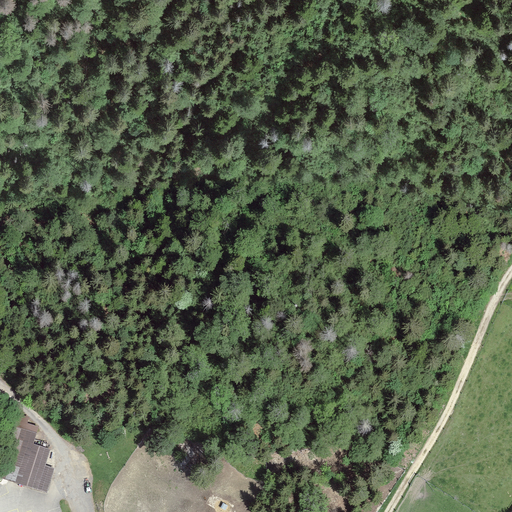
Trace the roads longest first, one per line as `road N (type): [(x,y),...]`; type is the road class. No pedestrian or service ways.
road 1 (track): [(387,511),(439,426),(511,267)]
road 2 (track): [(0,253),(125,199)]
